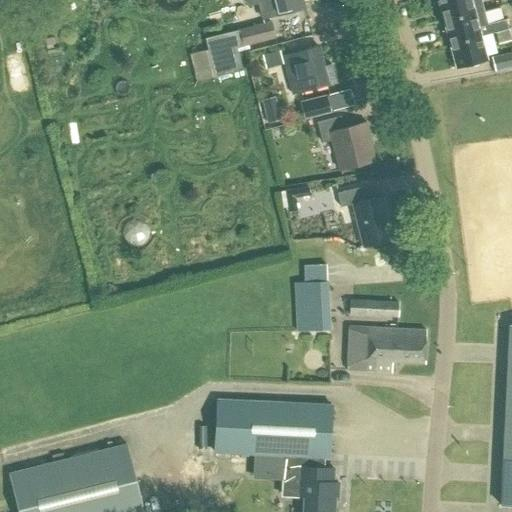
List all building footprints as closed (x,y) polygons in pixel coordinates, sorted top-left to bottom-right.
[(264,0),(265,4),(274,2),(278,14),(304,8),(301,0),(264,0)] [(438,0),(443,20),(473,13),(469,0),(438,0)] [(443,20),(449,44),(479,36),(473,13),(443,20)] [(238,30),(204,39),(207,50),(213,78),(242,71),(236,46),(274,38),(271,22),(238,30)] [(510,41),(507,29),(493,32),(496,45),(510,41)] [(449,44),(456,67),(485,60),(479,36),(449,44)] [(282,56),(289,82),(300,79),(303,91),(328,84),(318,46),(282,56)] [(511,66),(511,51),(493,56),(496,70),(511,66)] [(357,80),(336,86),(341,106),(363,100),(357,80)] [(326,96),(300,103),(304,117),(329,111),(326,96)] [(261,100),(266,124),(280,121),(274,97),(261,100)] [(342,128),(339,116),(316,122),(321,142),(331,140),(339,170),(373,161),(367,137),(369,136),(365,122),(342,128)] [(352,204),(362,247),(392,239),(388,224),(390,223),(383,196),(368,199),(364,186),(336,193),(340,207),(352,204)] [(294,199),(309,197),(308,188),(284,191),(287,213),(295,212),(294,199)] [(296,281),(299,329),(332,327),(328,263),(304,264),(305,280),(296,281)] [(366,310),(366,314),(400,315),(401,300),(353,299),(353,310),(366,310)] [(511,325),(508,325),(500,505),(511,505),(511,325)] [(366,327),(364,371),(390,372),(391,362),(424,363),(425,330),(366,327)] [(214,452),(328,459),(330,406),(217,399),(214,452)] [(8,474),(17,511),(143,511),(126,444),(8,474)] [(253,456),(252,478),(280,480),(282,458),(253,456)] [(283,456),(281,496),(304,497),(303,511),(333,511),(334,497),(338,497),(338,482),(333,482),(334,468),(323,468),(323,459),(283,456)]
